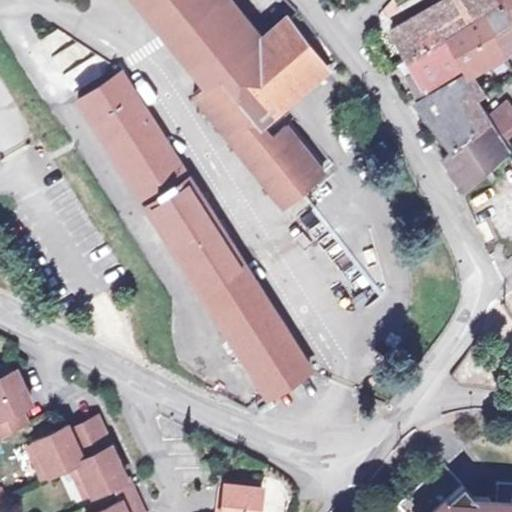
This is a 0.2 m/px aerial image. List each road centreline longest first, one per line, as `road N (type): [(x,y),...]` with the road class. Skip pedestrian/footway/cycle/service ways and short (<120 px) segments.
road 1 (residential): [(334,455),(281,444),(153,388),(0,308)]
road 2 (unclassified): [(310,0),(359,52),(419,144),(484,296)]
road 3 (residential): [(484,296),(403,400)]
